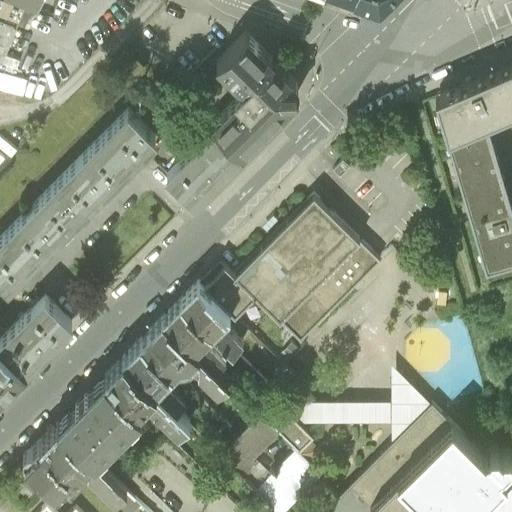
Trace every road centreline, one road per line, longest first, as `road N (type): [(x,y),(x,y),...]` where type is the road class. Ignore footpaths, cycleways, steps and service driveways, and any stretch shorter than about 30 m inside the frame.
road 1 (residential): [(389,44),(0,442)]
road 2 (residential): [(265,0),(389,44)]
road 3 (residential): [(389,44),(441,49),(511,20)]
